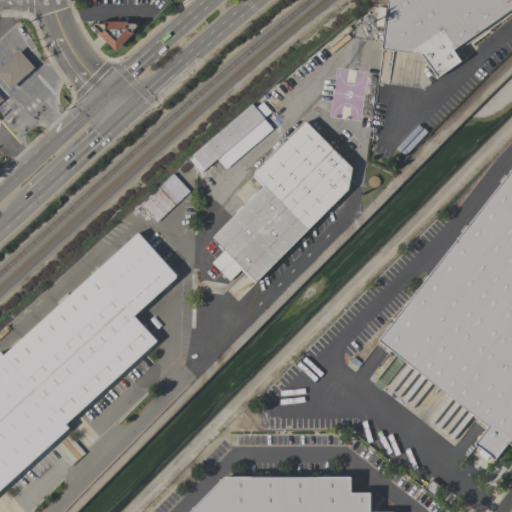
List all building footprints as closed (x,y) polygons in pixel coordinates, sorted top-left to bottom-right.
[(386,0),(511,0),(511,7),(453,50),(461,61),(438,77),(422,55),(382,49),(388,3),(386,0)] [(116,51),(97,33),(99,31),(93,26),(95,24),(103,24),(103,21),(128,21),(128,24),(135,24),(137,26),(132,31),(133,32),(116,51)] [(357,40),(381,44),(378,68),(354,65),(357,40)] [(0,67),(18,50),(34,67),(10,89),(0,77),(0,67)] [(251,104),(255,108),(262,102),(270,112),(263,118),(264,119),(263,119),(272,129),(225,169),(217,159),(204,169),(192,155),(251,104)] [(256,282),(242,268),(229,281),(211,263),(225,249),(212,237),(264,184),(253,174),(305,121),(352,168),(348,189),(256,282)] [(511,169),(511,445),(508,442),(495,460),(474,444),(488,426),(379,340),(511,169)] [(156,222),(139,203),(172,173),(189,191),(156,222)] [(156,341),(65,424),(69,428),(0,490),(0,351),(3,355),(137,233),(176,275),(176,278),(134,316),(156,341)] [(351,477),(351,493),(370,493),(370,511),(189,511),(224,477),(351,477)]
